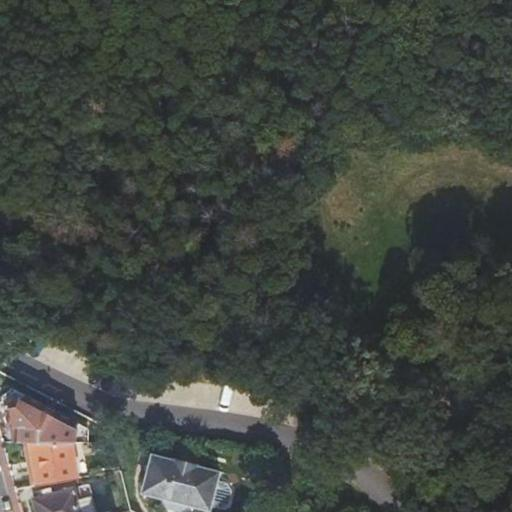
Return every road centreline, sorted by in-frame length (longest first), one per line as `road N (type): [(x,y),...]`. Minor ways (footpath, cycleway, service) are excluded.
road 1 (track): [(0,208),(148,249),(312,316),(511,456)]
road 2 (residential): [(398,511),(296,452),(108,413),(0,360)]
